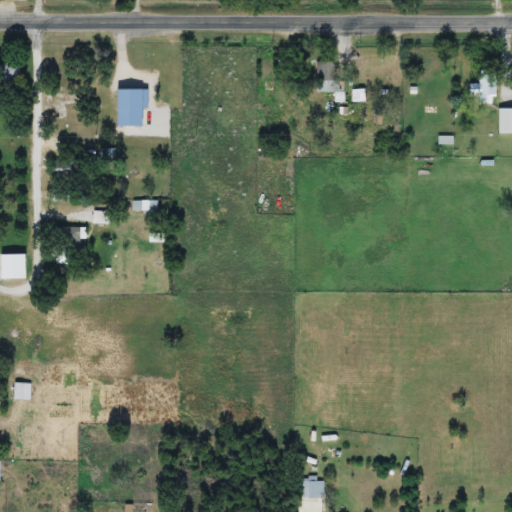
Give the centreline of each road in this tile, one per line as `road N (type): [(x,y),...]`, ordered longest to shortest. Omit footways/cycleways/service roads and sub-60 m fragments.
road 1 (tertiary): [(38,23),(511,23)]
road 2 (residential): [(0,285),(36,285),(38,23)]
